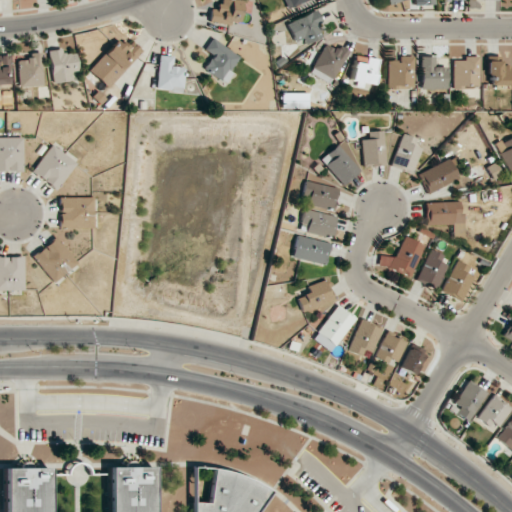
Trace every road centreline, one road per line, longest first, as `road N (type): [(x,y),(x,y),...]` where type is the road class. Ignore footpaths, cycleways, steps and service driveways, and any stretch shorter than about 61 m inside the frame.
road 1 (secondary): [(511,511),(372,411),(262,366),(143,342),(0,340)]
road 2 (secondary): [(0,369),(134,371),(253,396),(367,443),(467,511)]
road 3 (residential): [(511,372),(364,279),(362,247),(381,208)]
road 4 (residential): [(407,432),(511,262)]
road 5 (residential): [(349,0),(353,14),(378,29),(511,27)]
road 6 (residential): [(0,27),(135,0)]
